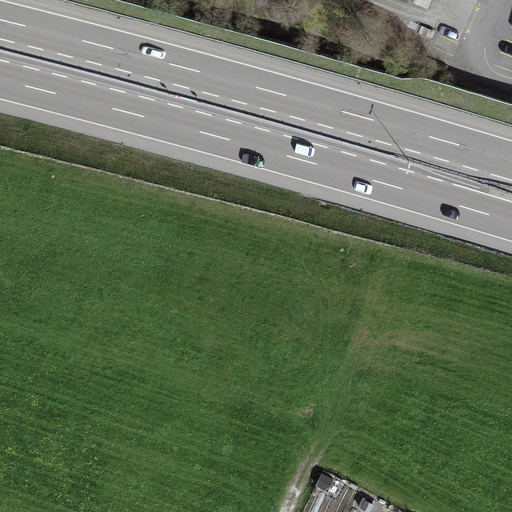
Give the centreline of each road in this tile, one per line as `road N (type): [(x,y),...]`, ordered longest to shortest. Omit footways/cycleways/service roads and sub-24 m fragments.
road 1 (motorway): [(0,80),(511,223)]
road 2 (motorway): [(511,160),(0,19)]
